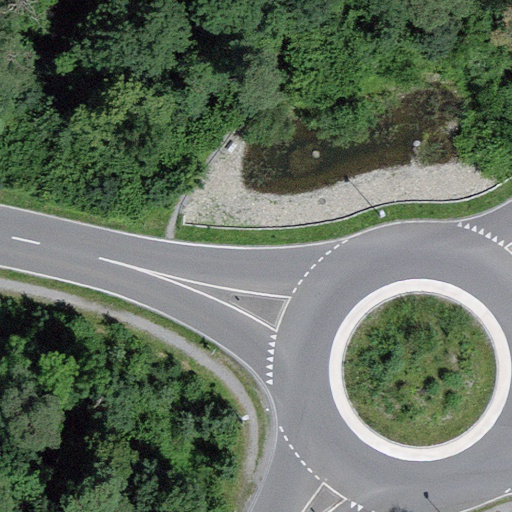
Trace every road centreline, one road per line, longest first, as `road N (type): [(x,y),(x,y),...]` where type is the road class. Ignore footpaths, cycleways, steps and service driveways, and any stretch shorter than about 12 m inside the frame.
road 1 (tertiary): [(366,261),(163,275)]
road 2 (tertiary): [(163,275),(300,376)]
road 3 (tertiary): [(163,275),(0,234)]
road 4 (tertiary): [(366,261),(330,289),(311,320),(300,376)]
road 5 (tertiary): [(309,410),(350,464),(406,487)]
